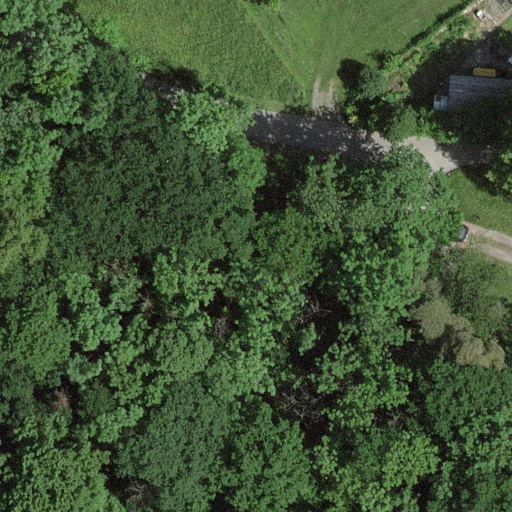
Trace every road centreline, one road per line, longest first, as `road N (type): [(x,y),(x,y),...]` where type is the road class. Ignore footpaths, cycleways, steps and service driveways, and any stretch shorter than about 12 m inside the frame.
road 1 (track): [(0,21),(178,98),(321,138),(420,152)]
road 2 (track): [(511,246),(426,210),(420,152),(511,154)]
road 3 (track): [(511,387),(438,253),(426,210)]
